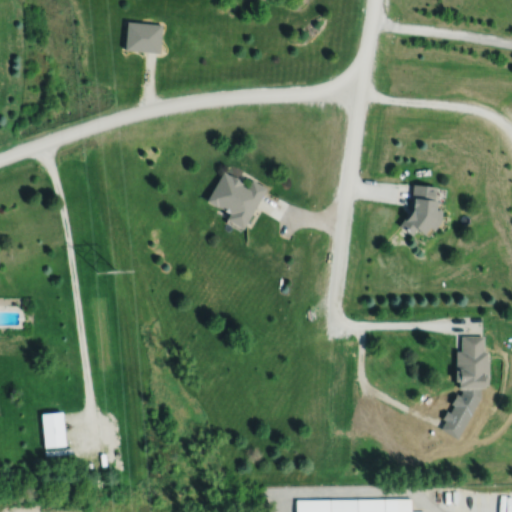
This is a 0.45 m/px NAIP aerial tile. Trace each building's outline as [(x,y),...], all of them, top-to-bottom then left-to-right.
[(124,21),(122,50),(157,53),(160,24),(124,21)] [(221,172),(204,202),(214,209),(215,208),(227,215),(224,221),(241,230),(265,189),(250,180),(245,189),(240,186),(241,184),(238,183),(239,181),(229,175),(228,176),(221,172)] [(412,181),(409,204),(412,205),(405,214),(404,213),(398,222),(410,232),(416,225),(422,230),(427,224),(433,228),(440,219),(441,207),(435,206),(436,196),(434,196),(435,184),(424,181),(412,181)] [(460,334),(460,349),(455,349),(455,367),(454,367),(454,378),(458,378),(458,387),(470,387),(470,385),(484,385),(484,383),(487,383),(487,375),(488,375),(488,357),(487,357),(487,349),(483,349),(483,334),(460,334)] [(41,412),(44,445),(65,443),(62,410),(41,412)] [(294,498),(294,511),(423,511),(410,511),(410,497),(294,498)]
